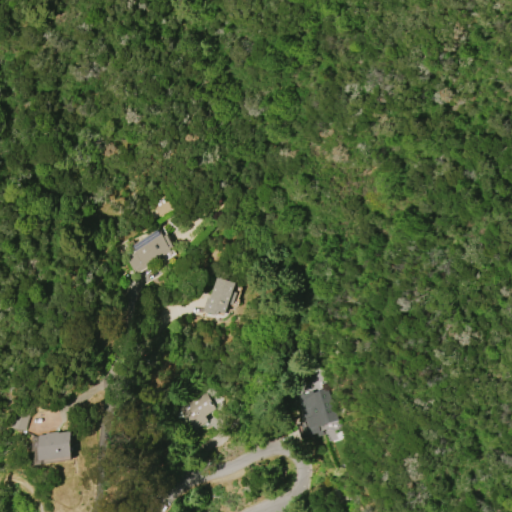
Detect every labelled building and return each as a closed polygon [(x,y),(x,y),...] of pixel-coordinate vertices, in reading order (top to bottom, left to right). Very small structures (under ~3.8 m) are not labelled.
[(173,207),(159,216),(158,215),(151,220),(142,206),(150,201),(151,202),(164,194),(173,207)] [(130,245),(156,228),(161,236),(165,234),(173,246),(169,248),(170,250),(138,272),(136,270),(133,272),(124,258),(134,252),(130,245)] [(210,297),(215,277),(234,282),(232,291),(236,292),(232,305),(229,305),(226,313),(220,312),(219,315),(203,311),(207,296),(210,297)] [(324,387),(336,419),(318,427),(320,431),(313,433),(307,417),(302,419),(293,397),(304,393),(302,389),(306,387),(309,393),(324,387)] [(214,408),(203,415),(207,420),(191,431),(175,407),(200,389),(214,408)] [(26,416),(13,414),(11,428),(24,431),(26,416)] [(59,433),(72,431),(75,456),(43,460),(40,435),(47,434),(47,433),(59,432),(59,433)]
